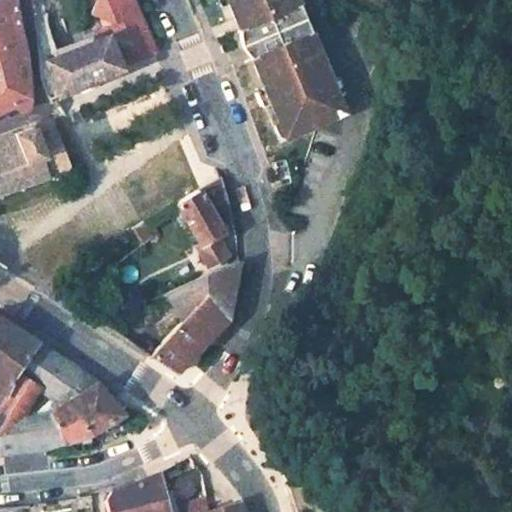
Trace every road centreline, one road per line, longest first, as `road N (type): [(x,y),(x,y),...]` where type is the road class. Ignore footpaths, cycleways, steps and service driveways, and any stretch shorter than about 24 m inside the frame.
road 1 (unclassified): [(192,414),(251,336),(265,274),(254,203),(174,0)]
road 2 (unknown): [(349,83),(343,161),(321,230),(303,269),(252,328)]
road 3 (tertiary): [(192,414),(0,280)]
road 4 (unclassified): [(192,414),(143,455),(0,482)]
road 5 (tertiary): [(261,511),(228,451),(192,414)]
